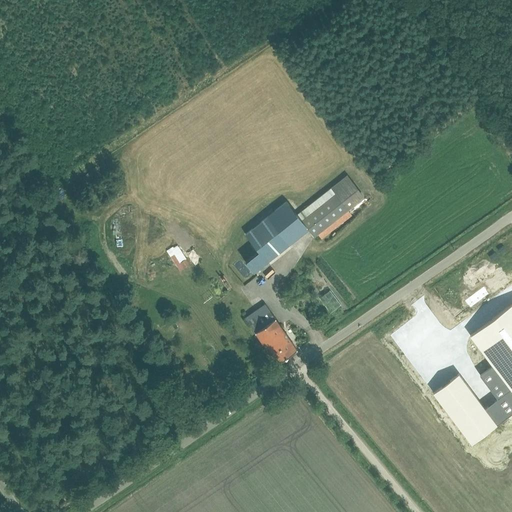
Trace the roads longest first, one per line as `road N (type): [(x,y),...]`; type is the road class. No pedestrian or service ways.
road 1 (unclassified): [(511,216),(295,368)]
road 2 (unclassified): [(295,368),(84,511)]
road 3 (unclassified): [(413,511),(295,368)]
